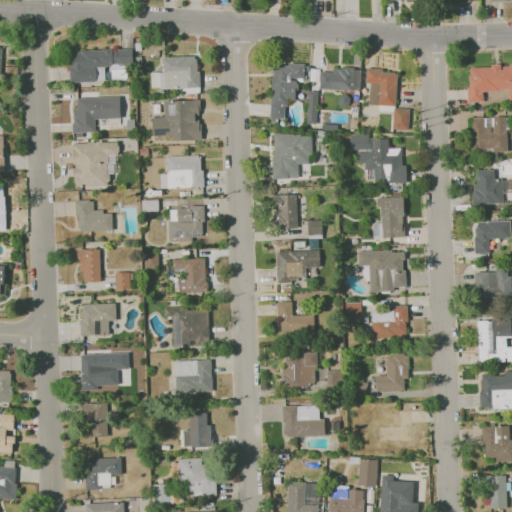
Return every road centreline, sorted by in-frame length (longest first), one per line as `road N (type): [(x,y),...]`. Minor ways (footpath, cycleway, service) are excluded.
road 1 (residential): [(511,35),(432,39),(0,11)]
road 2 (residential): [(35,14),(51,511)]
road 3 (residential): [(234,26),(251,511)]
road 4 (residential): [(432,39),(450,511)]
